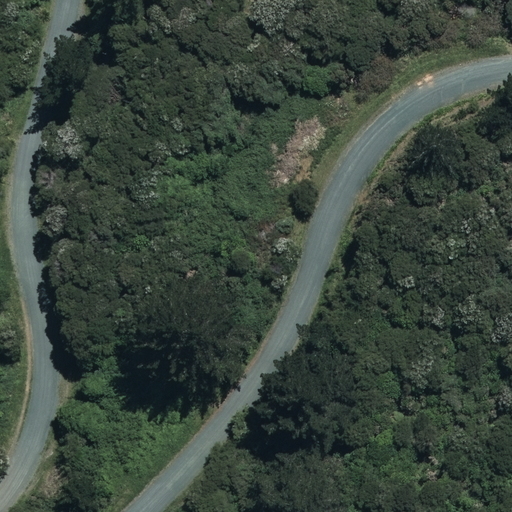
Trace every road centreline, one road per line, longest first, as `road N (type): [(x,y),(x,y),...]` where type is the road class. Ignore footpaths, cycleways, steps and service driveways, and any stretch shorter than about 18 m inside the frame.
road 1 (residential): [(149,511),(207,449),(272,350),(357,152),(429,89),(511,65)]
road 2 (residential): [(65,0),(26,173),(45,405),(25,464),(0,497)]
